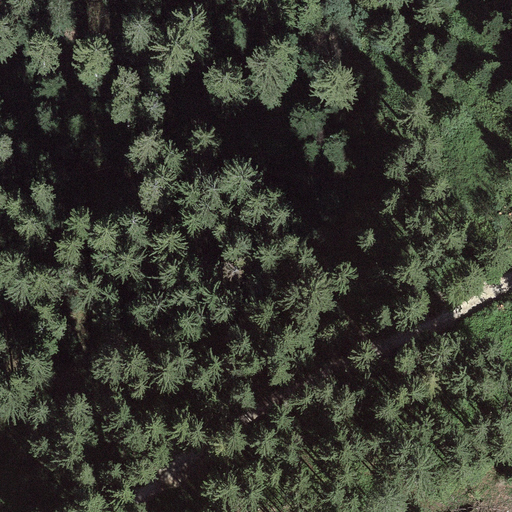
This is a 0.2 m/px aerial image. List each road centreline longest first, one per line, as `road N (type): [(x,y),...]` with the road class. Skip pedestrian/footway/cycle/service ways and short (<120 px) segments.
road 1 (track): [(0,289),(163,173),(319,97),(405,0)]
road 2 (track): [(511,279),(301,385),(212,438),(118,511)]
